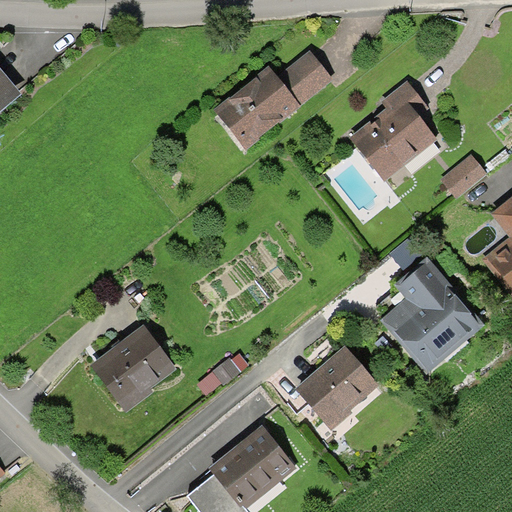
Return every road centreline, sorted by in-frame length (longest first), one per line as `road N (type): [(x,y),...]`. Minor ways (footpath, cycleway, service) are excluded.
road 1 (residential): [(299,0),(0,11)]
road 2 (residential): [(114,511),(0,405)]
